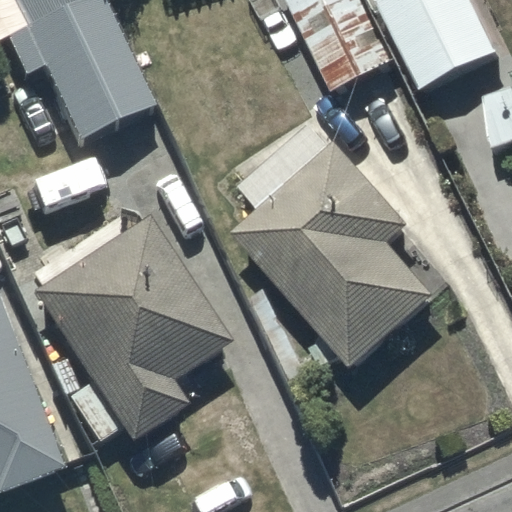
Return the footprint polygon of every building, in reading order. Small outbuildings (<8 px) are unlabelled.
[(286,0),(337,101),(400,69),(364,0),(286,0)] [(398,0),(379,10),(426,99),(503,62),(471,0),(398,0)] [(22,108),(50,169),(159,118),(105,2),(9,46),(28,87),(44,80),(51,95),(22,108)] [(511,96),(488,105),(494,158),(511,152),(511,96)] [(264,220),(236,245),(327,347),(313,355),(322,374),(342,364),(356,382),(443,306),(395,251),(415,234),(341,150),(335,155),(316,134),(265,179),(257,170),(237,188),(264,220)] [(34,306),(133,455),(190,417),(175,394),(233,356),(149,230),(34,306)] [(0,509),(64,485),(0,312),(0,509)]
